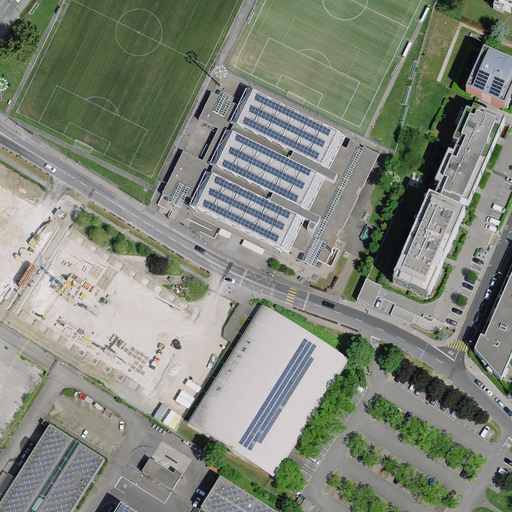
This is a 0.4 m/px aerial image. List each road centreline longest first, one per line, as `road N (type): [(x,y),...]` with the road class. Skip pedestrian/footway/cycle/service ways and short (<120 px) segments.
road 1 (residential): [(0,130),(192,251),(243,278),(351,315),(450,369)]
road 2 (residential): [(450,369),(511,227)]
